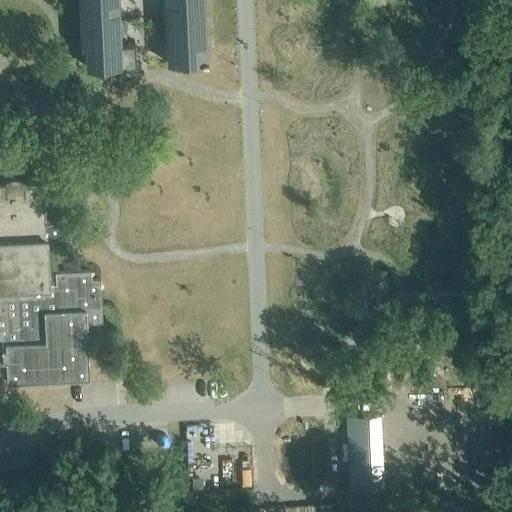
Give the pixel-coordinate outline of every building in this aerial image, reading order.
[(79,0),(81,47),(85,47),(86,67),(135,64),(134,41),(120,42),(120,40),(119,34),(117,0),(164,0),(167,52),(167,59),(167,63),(206,61),(202,0),(79,0)] [(443,0),(383,0),(384,15),(414,14),(414,27),(445,25),(443,0)] [(0,376),(6,376),(6,381),(88,378),(85,311),(101,310),(100,279),(90,279),(90,270),(56,272),(54,239),(62,239),(60,195),(59,179),(40,180),(40,184),(0,185),(0,376)] [(379,415),(346,417),(348,458),(349,490),(382,489),(381,456),(380,425),(379,415)] [(493,428),(494,465),(503,465),(501,428),(493,428)]
